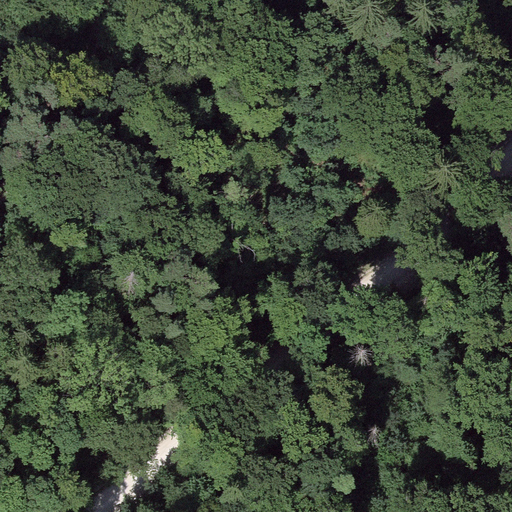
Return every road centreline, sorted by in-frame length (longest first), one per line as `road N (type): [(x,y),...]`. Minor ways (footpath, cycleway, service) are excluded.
road 1 (unclassified): [(511,159),(407,264),(104,511)]
road 2 (track): [(101,0),(83,62),(0,191)]
